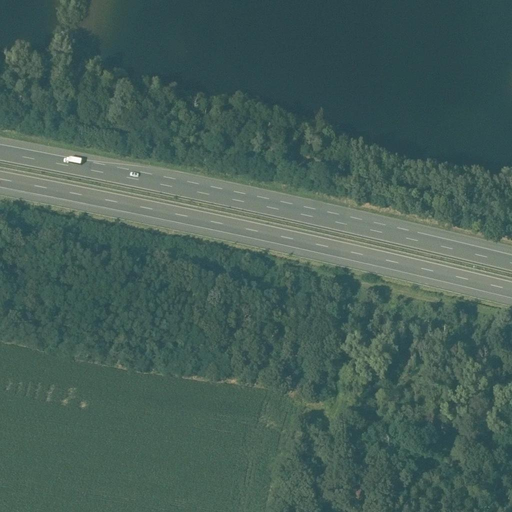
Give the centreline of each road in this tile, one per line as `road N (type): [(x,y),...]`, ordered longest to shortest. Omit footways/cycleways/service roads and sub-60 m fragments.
road 1 (track): [(0,203),(511,318)]
road 2 (motorway): [(511,262),(0,151)]
road 3 (motorway): [(0,181),(511,291)]
